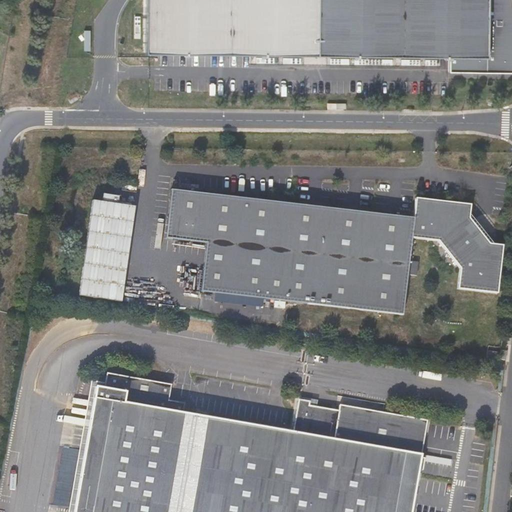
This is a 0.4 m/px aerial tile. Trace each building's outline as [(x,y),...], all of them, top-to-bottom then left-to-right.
[(511,0),(145,0),(144,54),(159,54),(249,55),(449,58),(449,72),(511,73),(511,35),(509,35),(510,11),(511,10),(511,0)] [(407,276),(408,262),(411,239),(438,242),(460,270),(458,290),(498,294),(503,246),(489,244),(474,225),(469,219),(471,205),(415,199),(413,219),(386,216),(171,192),(166,241),(205,245),(200,294),(286,303),(402,316),(407,276)] [(109,204),(92,202),(77,297),(119,303),(134,208),(109,204)] [(418,263),(408,262),(407,276),(417,277),(418,263)] [(101,400),(82,506),(81,508),(80,509),(72,507),(71,511),(409,511),(425,420),(338,404),(337,410),(307,407),(308,401),(297,399),(292,432),(182,412),(183,403),(167,400),(170,384),(106,373),(104,388),(95,386),(93,399),(101,400)]
